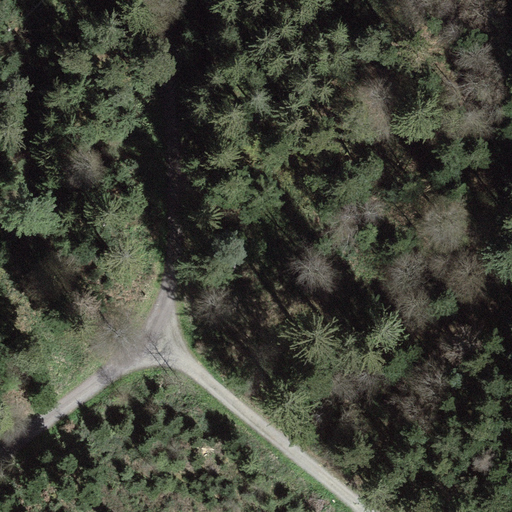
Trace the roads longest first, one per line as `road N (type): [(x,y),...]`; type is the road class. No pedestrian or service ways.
road 1 (track): [(172,0),(167,83),(175,216),(157,337)]
road 2 (track): [(157,337),(368,511)]
road 3 (track): [(157,337),(0,458)]
